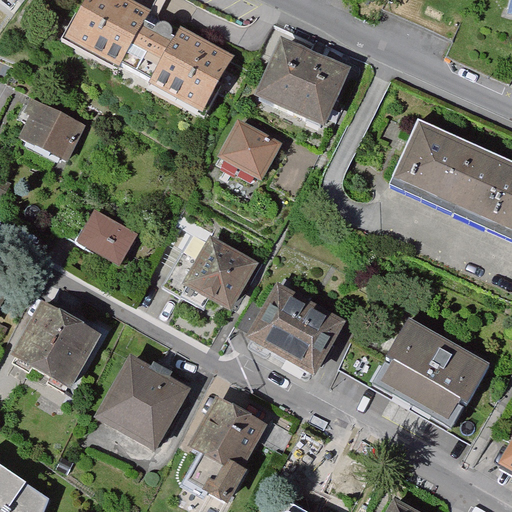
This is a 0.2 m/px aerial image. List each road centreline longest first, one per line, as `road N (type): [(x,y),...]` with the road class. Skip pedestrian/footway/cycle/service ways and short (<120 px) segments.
road 1 (residential): [(0,240),(500,511)]
road 2 (residential): [(511,105),(285,0)]
